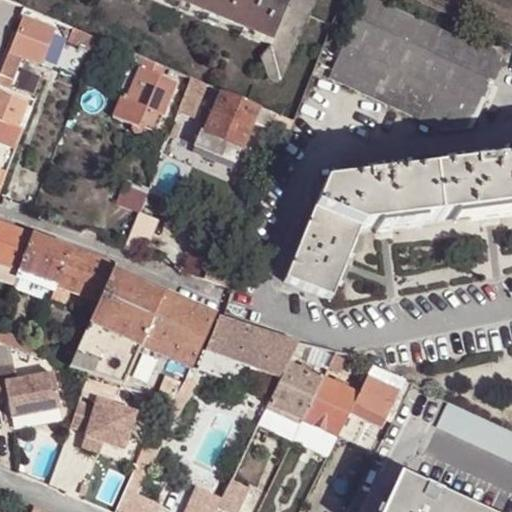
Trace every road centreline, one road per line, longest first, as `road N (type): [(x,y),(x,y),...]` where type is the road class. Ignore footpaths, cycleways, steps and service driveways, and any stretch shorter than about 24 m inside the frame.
road 1 (residential): [(511,305),(338,337),(266,313),(257,283),(294,179),(306,166),(511,140)]
road 2 (residential): [(0,215),(204,293)]
